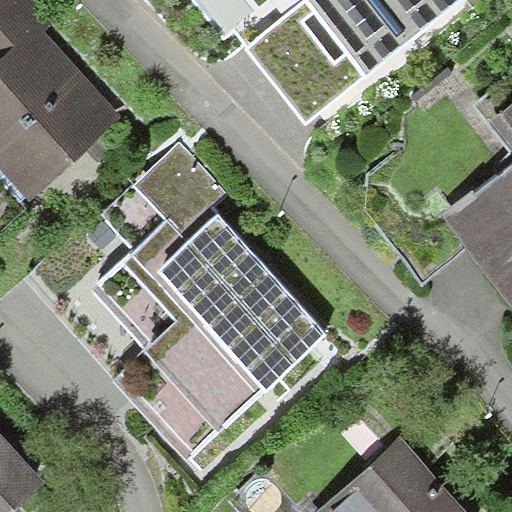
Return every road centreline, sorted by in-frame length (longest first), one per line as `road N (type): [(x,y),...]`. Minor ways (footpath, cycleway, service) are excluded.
road 1 (residential): [(511,415),(109,0)]
road 2 (residential): [(0,334),(90,416),(132,468),(145,511)]
